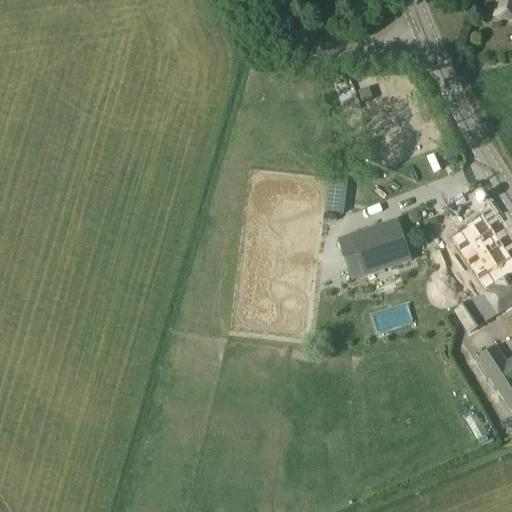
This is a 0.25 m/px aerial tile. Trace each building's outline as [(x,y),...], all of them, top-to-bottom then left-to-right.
[(511,0),(488,0),(485,16),(511,21),(511,0)] [(369,89),(358,93),(361,103),(373,99),(369,89)] [(455,152),(445,156),(450,167),(459,162),(455,152)] [(340,212),(341,196),(327,195),(326,211),(340,212)] [(349,271),(401,241),(381,206),(329,236),(349,271)] [(455,233),(450,237),(487,295),(488,295),(511,279),(511,260),(482,213),(454,231),(455,233)] [(511,306),(511,279),(488,295),(489,295),(482,300),(480,297),(456,313),(475,341),(499,326),(493,317),(497,314),(498,316),(511,306)] [(511,374),(506,365),(503,360),(486,371),(511,411),(511,410),(511,374)]
